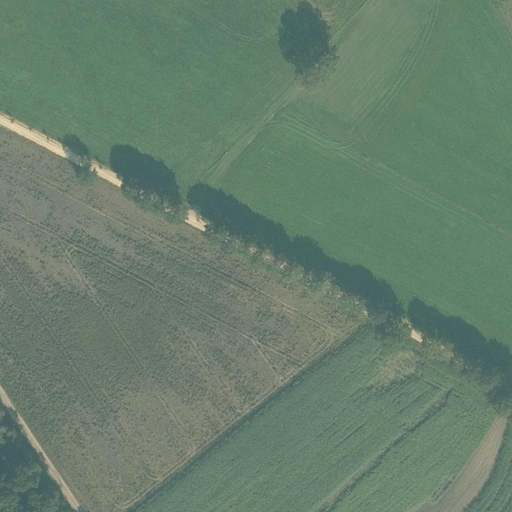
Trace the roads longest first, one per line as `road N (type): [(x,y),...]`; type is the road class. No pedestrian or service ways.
road 1 (track): [(511,393),(0,123)]
road 2 (track): [(0,394),(78,511)]
